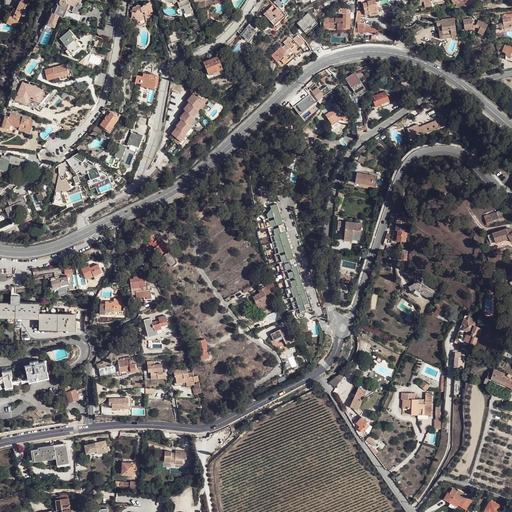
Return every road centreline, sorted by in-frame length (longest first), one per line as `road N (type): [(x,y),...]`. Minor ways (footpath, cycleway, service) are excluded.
road 1 (primary): [(511,127),(430,64),(378,51),(338,55),(301,77),(171,191),(86,233)]
road 2 (unclassified): [(331,308),(331,200),(354,147),(424,98),(511,73)]
road 3 (residential): [(86,233),(84,217),(135,182),(170,64),(225,36),(252,0)]
road 4 (tertiary): [(511,204),(461,154),(415,155),(398,181),(356,307)]
road 5 (tertiary): [(318,372),(206,427),(93,427)]
road 6 (residential): [(124,0),(107,90),(91,117),(55,145)]
road 7 (unclassified): [(318,372),(412,511)]
